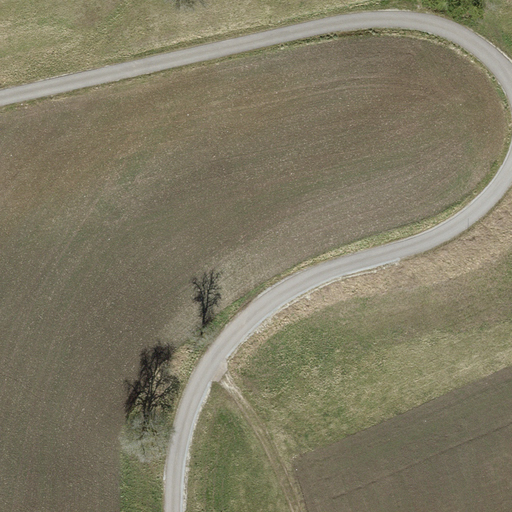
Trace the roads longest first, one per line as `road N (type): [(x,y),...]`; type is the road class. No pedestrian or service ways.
road 1 (unclassified): [(511,76),(465,36),(390,18),(0,98)]
road 2 (unclassified): [(511,170),(456,226),(312,275),(232,335),(183,424),(174,511)]
road 3 (track): [(298,511),(241,391),(212,359)]
